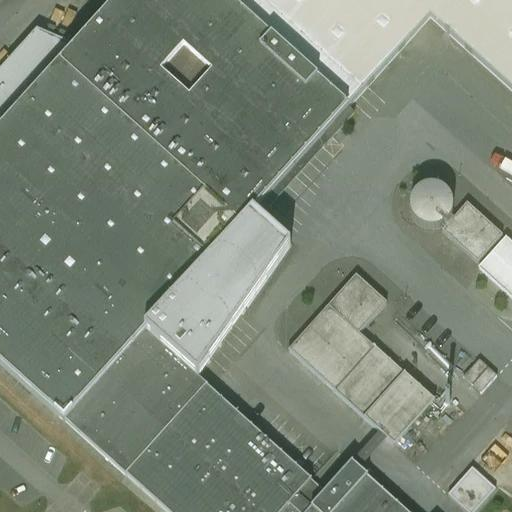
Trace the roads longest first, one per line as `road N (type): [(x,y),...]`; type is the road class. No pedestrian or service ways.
road 1 (unknown): [(417,497),(288,387),(261,353),(272,310),(330,236),(339,208)]
road 2 (unknown): [(511,378),(417,497)]
